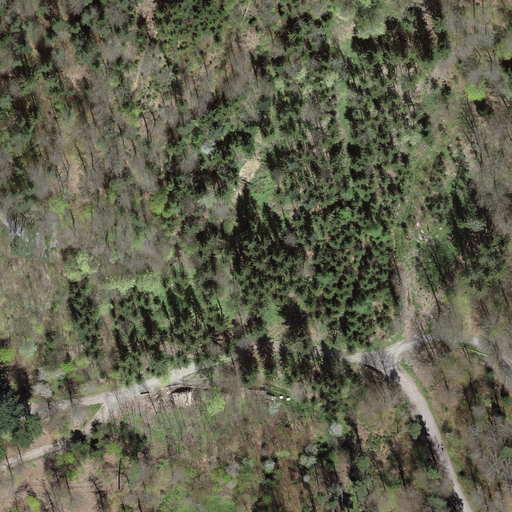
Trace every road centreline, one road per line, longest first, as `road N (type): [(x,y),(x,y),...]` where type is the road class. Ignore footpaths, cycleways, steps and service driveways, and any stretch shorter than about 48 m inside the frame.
road 1 (track): [(123,392),(265,346),(372,361),(409,384),(467,511)]
road 2 (track): [(372,361),(455,335),(477,340),(511,366)]
road 3 (track): [(0,408),(123,392)]
